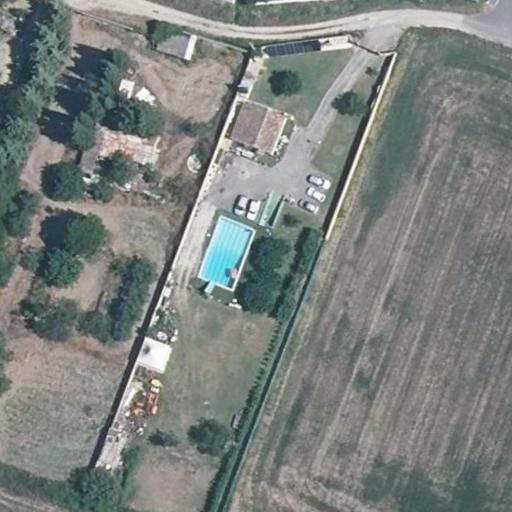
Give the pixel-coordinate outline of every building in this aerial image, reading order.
[(191,58),(196,35),(165,29),(160,52),(191,58)] [(274,156),(286,121),(246,105),(232,141),(274,156)] [(98,123),(92,139),(104,145),(100,158),(121,166),(124,157),(134,161),(133,166),(148,172),(160,141),(149,137),(149,134),(134,128),(132,134),(112,126),(111,128),(98,123)] [(95,150),(81,150),(82,171),(96,171),(95,150)] [(256,232),(233,290),(246,296),(272,229),(259,224),(256,232)] [(146,337),(137,365),(164,373),(173,346),(146,337)]
